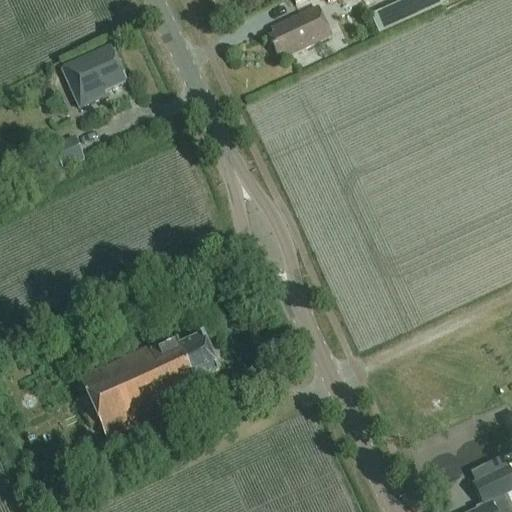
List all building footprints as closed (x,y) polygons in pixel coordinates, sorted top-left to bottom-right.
[(441,8),(437,0),(410,0),(369,19),(377,37),(441,8)] [(286,58),(330,38),(317,8),(274,29),(277,36),(270,40),(278,57),(284,54),(286,58)] [(111,49),(61,72),(79,111),(106,99),(104,95),(127,85),(111,49)] [(72,138),(51,147),(61,170),(82,161),(72,138)] [(149,349),(79,381),(107,442),(172,413),(169,408),(198,395),(199,395),(195,387),(219,376),(202,340),(179,351),(175,344),(152,355),(149,349)] [(97,458),(84,464),(88,473),(101,467),(97,458)] [(511,466),(508,468),(508,470),(475,486),(474,485),(472,486),(482,508),(476,510),(476,511),(511,511),(511,510),(511,466)]
